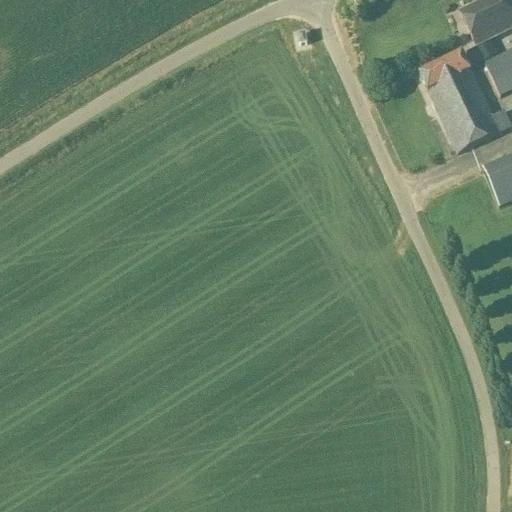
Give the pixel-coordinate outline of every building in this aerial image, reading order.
[(497,0),(461,18),(476,50),(511,32),(511,15),(504,0),(497,0)] [(298,38),(300,49),(307,48),(305,37),(298,38)] [(494,45),(480,49),(483,62),(498,58),(494,45)] [(500,100),(511,94),(511,52),(484,65),(500,100)] [(463,57),(420,78),(458,158),(511,131),(504,115),(492,120),(463,57)] [(506,207),(511,204),(511,158),(489,169),(506,207)]
